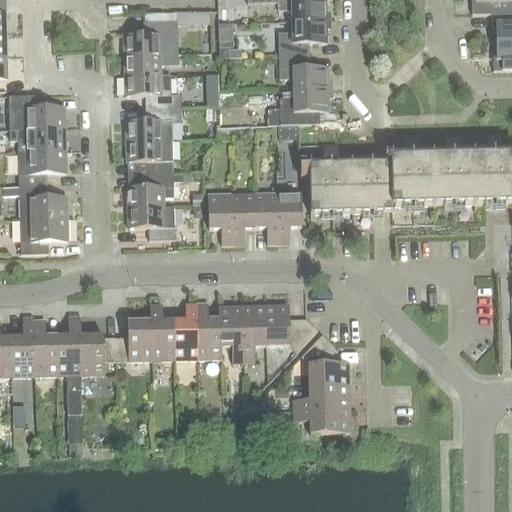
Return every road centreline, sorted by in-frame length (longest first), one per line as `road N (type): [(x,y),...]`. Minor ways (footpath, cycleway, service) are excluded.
road 1 (residential): [(477,396),(340,276),(98,277)]
road 2 (residential): [(98,277),(93,82),(38,83),(36,0)]
road 3 (residential): [(442,41),(381,96),(369,96),(358,83),(357,0)]
